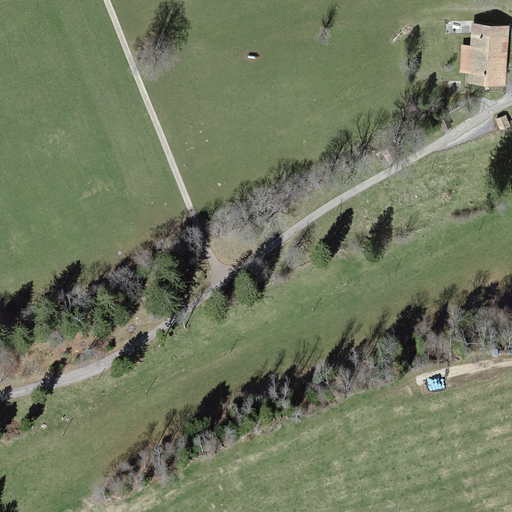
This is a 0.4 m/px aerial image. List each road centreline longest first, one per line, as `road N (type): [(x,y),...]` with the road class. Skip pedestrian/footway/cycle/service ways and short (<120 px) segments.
road 1 (unclassified): [(0,399),(119,349),(314,214),(511,100)]
road 2 (track): [(103,0),(205,256),(225,282)]
